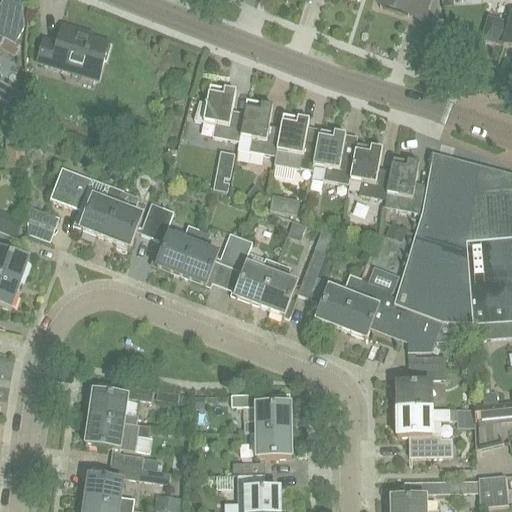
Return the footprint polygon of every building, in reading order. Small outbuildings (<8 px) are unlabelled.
[(422,23),(428,0),(382,0),(379,9),(422,23)] [(0,51),(14,60),(20,49),(14,46),(24,30),(0,15),(0,51)] [(483,42),(504,49),(511,51),(511,23),(509,32),(506,31),(503,25),(490,21),(483,42)] [(38,65),(98,83),(109,48),(79,39),(81,34),(64,29),(58,47),(45,43),(38,65)] [(0,101),(8,106),(15,94),(0,84),(0,101)] [(212,140),(238,145),(239,142),(244,116),(232,114),(236,95),(210,89),(207,106),(200,105),(194,123),(215,128),(212,140)] [(247,104),(244,116),(239,142),(250,144),(248,154),(275,160),(276,154),(281,131),(268,128),(272,109),(247,104)] [(313,169),(317,146),(305,143),(309,124),(283,119),(281,131),(276,154),(275,160),(273,169),(299,173),(300,172),(312,175),(313,169)] [(0,121),(0,131),(11,131),(12,129),(0,121)] [(26,173),(27,136),(7,133),(6,173),(26,173)] [(317,146),(313,169),(324,172),(322,183),(348,188),(349,182),(354,160),(342,158),(346,138),(320,133),(317,146)] [(357,147),(354,160),(349,182),(361,184),(358,197),(385,203),(386,197),(390,174),(378,171),(382,152),(357,147)] [(230,183),(235,158),(220,156),(216,180),(230,183)] [(443,328),(472,329),(511,326),(511,178),(432,157),(432,159),(433,159),(427,188),(421,218),(397,302),(394,309),(443,328)] [(383,211),(421,218),(427,188),(415,186),(419,166),(393,161),(390,174),(386,197),(385,203),(383,211)] [(74,231),(106,243),(125,197),(109,191),(94,185),(63,173),(52,202),(81,214),(74,231)] [(137,236),(151,241),(163,211),(152,207),(142,232),(139,231),(143,220),(134,217),(139,203),(125,197),(106,243),(130,253),(137,236)] [(300,204),(286,201),(283,216),(297,218),(300,204)] [(169,239),(168,242),(165,240),(174,216),(163,211),(151,241),(166,247),(156,271),(181,280),(199,234),(189,229),(183,244),(169,239)] [(24,222),(0,213),(0,232),(17,239),(24,222)] [(0,281),(21,289),(30,265),(12,258),(18,242),(0,234),(0,281)] [(211,292),(220,268),(219,267),(221,263),(217,262),(218,258),(205,253),(210,238),(199,234),(181,280),(211,292)] [(221,263),(219,267),(220,268),(230,272),(242,242),(230,237),(221,263)] [(230,272),(245,278),(236,302),(260,311),(272,279),(277,267),(249,256),(253,246),(242,242),(230,272)] [(294,296),(309,302),(326,257),(315,253),(299,293),(295,292),(296,288),(286,285),(291,272),(277,267),(272,279),(260,311),(284,320),(286,321),(290,323),(297,304),(291,302),(294,296)] [(309,302),(324,308),(317,325),(341,335),(362,283),(350,279),(345,292),(333,287),(331,291),(329,290),(326,290),(337,261),(326,257),(309,302)] [(362,283),(341,335),(365,345),(370,332),(378,311),(392,317),(394,309),(397,302),(391,299),(392,296),(394,297),(400,281),(375,271),(369,286),(362,283)] [(0,309),(12,314),(21,289),(0,281),(0,309)] [(432,357),(443,328),(394,309),(392,317),(378,311),(370,332),(408,347),(409,357),(432,357)] [(511,326),(485,328),(472,329),(472,344),(487,343),(511,341),(511,326)] [(409,373),(445,372),(444,359),(409,361),(409,373)] [(445,372),(409,373),(410,385),(445,383),(445,372)] [(397,389),(397,415),(433,414),(432,388),(397,389)] [(139,420),(126,418),(129,402),(152,406),(154,394),(122,389),(121,400),(94,395),(90,422),(137,429),(139,420)] [(177,397),(158,394),(157,403),(176,406),(177,397)] [(243,426),(244,436),(292,435),(291,410),(289,410),(289,398),(232,399),(232,412),(255,411),(256,426),(243,426)] [(511,406),(475,411),(476,428),(511,423),(511,406)] [(450,413),(450,414),(433,414),(397,415),(397,441),(412,440),(412,457),(452,456),(451,444),(441,444),(441,438),(433,438),(433,425),(458,424),(462,420),(462,413),(450,413)] [(140,429),(90,422),(86,448),(113,452),(111,467),(143,472),(144,461),(120,457),(120,453),(136,455),(138,440),(140,429)] [(140,429),(138,440),(149,442),(150,431),(140,429)] [(265,478),(265,462),(292,462),(292,435),(244,436),(244,437),(249,437),(249,444),(254,448),(256,447),(256,462),(260,462),(260,466),(233,467),(233,478),(265,478)] [(111,467),(108,483),(89,480),(85,506),(120,511),(127,511),(133,511),(135,503),(121,501),(123,485),(116,484),(117,481),(155,487),(168,488),(169,477),(157,475),(143,473),(143,472),(111,467)] [(480,511),(484,511),(508,509),(509,509),(506,480),(479,483),(479,485),(480,497),(480,511)] [(472,497),(480,497),(479,485),(472,485),(425,486),(425,498),(472,497)] [(224,509),(224,511),(279,511),(279,493),(245,494),(245,508),(224,509)] [(392,503),(392,511),(427,511),(427,502),(392,503)]
